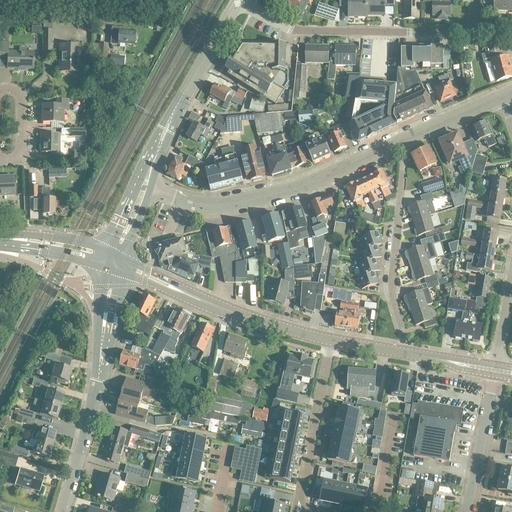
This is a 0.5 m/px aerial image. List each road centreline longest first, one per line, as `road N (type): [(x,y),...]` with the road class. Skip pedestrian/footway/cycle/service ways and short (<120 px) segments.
road 1 (unclassified): [(150,188),(198,204),(254,199),(331,175),(407,138)]
road 2 (residential): [(473,33),(296,31),(237,3)]
road 3 (residential): [(402,351),(392,299),(407,138)]
road 4 (tertiary): [(184,96),(160,127),(106,251)]
road 5 (residential): [(333,340),(299,508)]
road 6 (tertiary): [(333,340),(193,297)]
road 7 (residential): [(469,511),(498,369)]
road 8 (unclassified): [(62,511),(98,380)]
